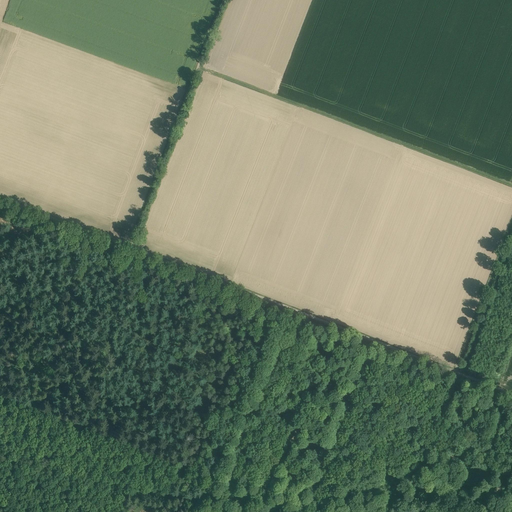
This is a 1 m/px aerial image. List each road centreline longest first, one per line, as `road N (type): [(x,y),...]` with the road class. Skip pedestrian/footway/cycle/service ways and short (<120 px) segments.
road 1 (unknown): [(281,303),(0,197)]
road 2 (unknown): [(511,397),(281,303)]
road 3 (track): [(281,303),(200,511)]
road 4 (unknown): [(442,364),(405,454),(327,511)]
